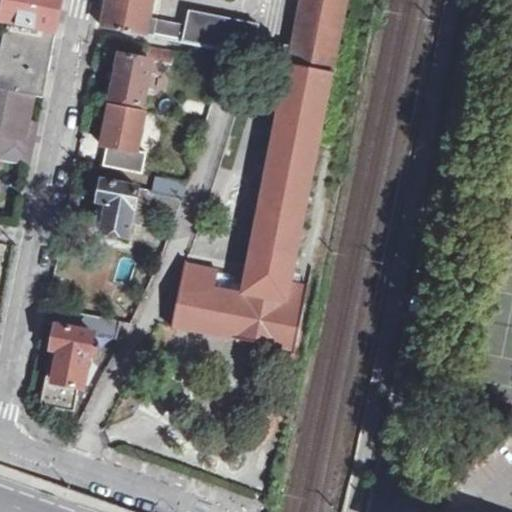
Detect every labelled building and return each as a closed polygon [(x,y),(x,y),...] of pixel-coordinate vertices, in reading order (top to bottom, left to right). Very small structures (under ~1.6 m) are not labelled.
[(4,0),(0,21),(0,23),(7,25),(22,27),(56,34),(58,26),(60,14),(61,10),(63,0),(4,0)] [(108,0),(103,27),(146,36),(148,29),(148,27),(149,25),(151,17),(153,0),(108,0)] [(225,290),(219,289),(221,280),(216,279),(218,272),(218,270),(186,264),(168,325),(296,351),(308,286),(292,283),(333,73),(347,0),(302,0),(293,46),(289,64),(288,64),(286,76),(284,85),(283,92),(276,127),(274,134),(267,170),(266,177),(246,278),(245,281),(243,294),(225,290)] [(258,39),(261,23),(188,9),(185,24),(183,34),(185,34),(184,41),(184,43),(235,53),(246,56),(247,56),(248,47),(256,48),(258,39)] [(22,27),(7,25),(0,55),(0,88),(9,91),(33,96),(44,98),(44,95),(48,77),(51,63),(52,56),(56,34),(22,27)] [(185,34),(183,34),(153,28),(152,34),(152,37),(184,43),(184,41),(185,34)] [(293,46),(258,39),(256,48),(281,53),(279,62),(288,64),(289,64),(293,46)] [(149,47),(147,60),(120,55),(117,75),(110,73),(109,73),(108,79),(109,79),(116,81),(112,100),(144,105),(147,91),(152,92),(156,75),(151,74),(153,61),(171,64),(174,51),(149,47)] [(279,62),(281,53),(256,48),(248,47),(247,56),(253,57),(259,58),(279,62)] [(0,133),(2,133),(0,145),(0,160),(28,166),(30,166),(30,165),(35,142),(35,140),(25,138),(33,96),(9,91),(0,88),(0,133)] [(147,111),(108,104),(101,146),(107,147),(139,152),(147,111)] [(139,152),(107,147),(103,167),(142,173),(146,154),(139,152)] [(192,169),(193,167),(192,167),(164,161),(162,175),(188,181),(189,182),(192,169)] [(139,189),(132,222),(147,226),(152,203),(167,207),(163,221),(173,225),(183,197),(187,185),(188,183),(155,176),(152,192),(139,189)] [(218,177),(203,218),(243,232),(258,191),(218,177)] [(103,233),(129,239),(132,222),(139,189),(104,181),(99,203),(108,205),(108,206),(107,210),(105,222),(103,233)] [(99,203),(96,219),(96,220),(105,222),(107,210),(108,206),(108,205),(99,203)] [(225,290),(243,294),(245,281),(246,278),(218,272),(216,279),(221,280),(219,289),(225,290)] [(48,307),(44,325),(56,328),(52,350),(41,405),(72,411),(75,411),(83,372),(90,373),(97,336),(118,340),(121,323),(48,307)]
